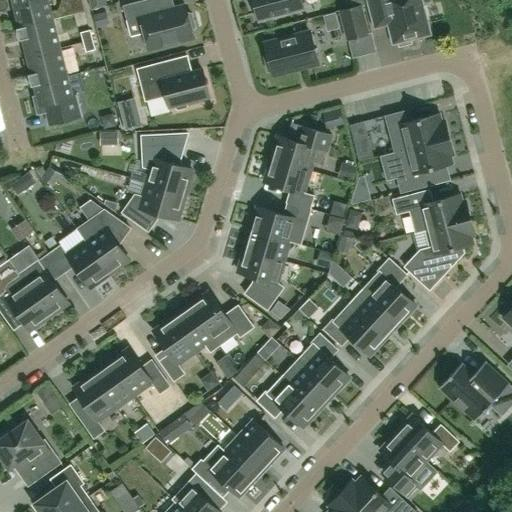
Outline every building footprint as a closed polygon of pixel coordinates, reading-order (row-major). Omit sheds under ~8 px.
[(12,0),(14,6),(19,26),(16,27),(16,28),(54,19),(48,0),(12,0)] [(160,0),(143,0),(123,5),(128,22),(137,20),(141,33),(145,32),(149,48),(194,36),(194,30),(196,27),(192,13),(188,11),(186,5),(164,11),(160,0)] [(254,0),(259,19),(303,8),(301,0),(254,0)] [(361,0),(344,0),(347,10),(360,6),(363,5),(361,0)] [(367,0),(371,14),(375,29),(389,25),(394,43),(398,42),(399,46),(412,43),(411,39),(430,34),(421,0),(367,0)] [(348,38),(367,33),(360,6),(347,10),(341,11),(348,38)] [(54,19),(16,28),(19,39),(22,39),(26,56),(61,47),(54,19)] [(80,32),(83,42),(85,52),(95,49),(93,39),(90,29),(80,32)] [(268,55),(264,56),(268,71),(272,70),(273,74),(318,62),(310,32),(265,43),(268,55)] [(61,47),(26,56),(31,73),(28,73),(30,84),(68,75),(61,47)] [(186,106),(188,102),(210,96),(203,69),(169,78),(164,61),(137,68),(145,101),(166,96),(169,107),(175,105),(178,109),(186,106)] [(68,75),(30,84),(31,85),(34,85),(36,93),(31,94),(36,113),(45,111),(48,124),(56,122),(68,119),(82,116),(77,96),(77,95),(74,96),(68,76),(68,75)] [(395,152),(449,137),(445,121),(441,123),(438,114),(412,121),(408,109),(385,115),(395,152)] [(331,138),(308,132),(301,129),(297,141),(286,138),(279,135),(272,159),(310,170),(312,161),(319,163),(324,160),(327,150),(331,138)] [(427,182),(424,170),(451,163),(449,154),(453,153),(449,137),(395,152),(401,176),(397,177),(400,189),(427,182)] [(147,182),(185,194),(192,169),(175,164),(174,143),(142,145),(143,166),(151,169),(147,182)] [(291,189),(288,202),(310,208),(314,196),(303,193),(310,170),(272,159),(265,182),(291,189)] [(177,219),(185,194),(147,182),(143,196),(135,194),(122,212),(148,230),(160,214),(177,219)] [(427,229),(470,218),(466,202),(461,204),(459,194),(432,201),(430,189),(393,199),(397,213),(410,210),(415,232),(423,230),(427,229)] [(310,208),(288,202),(284,214),(258,207),(251,230),(289,241),(300,244),(311,209),(310,208)] [(105,209),(77,228),(86,241),(109,273),(129,259),(119,244),(131,228),(105,209)] [(461,247),(472,244),(470,235),(474,234),(470,218),(427,229),(433,251),(429,253),(426,256),(420,250),(405,266),(430,289),(453,264),(452,263),(462,252),(461,247)] [(251,230),(245,251),(283,261),(289,241),(251,230)] [(61,245),(50,253),(64,272),(74,265),(90,286),(109,273),(86,241),(83,244),(67,254),(61,245)] [(277,282),(283,261),(245,251),(239,272),(255,276),(253,282),(245,293),(267,309),(283,287),(277,282)] [(40,259),(20,273),(27,283),(49,315),(68,302),(53,280),(64,272),(50,253),(40,260),(40,259)] [(363,289),(399,322),(404,316),(406,318),(415,308),(414,306),(415,304),(396,286),(406,275),(389,259),(380,268),(382,269),(363,289)] [(342,268),(333,260),(329,274),(333,277),(343,287),(352,278),(342,268)] [(0,270),(0,308),(3,314),(13,307),(24,322),(29,329),(49,315),(27,283),(20,273),(8,281),(0,270)] [(363,289),(348,304),(384,338),(399,322),(363,289)] [(191,305),(219,345),(237,332),(239,336),(253,326),(238,305),(225,314),(209,292),(191,305)] [(370,354),(371,352),(373,354),(382,344),(381,342),(384,338),(348,304),(334,320),(333,319),(324,328),(342,344),(351,335),(370,354)] [(210,351),(219,345),(191,305),(172,318),(195,350),(204,343),(210,351)] [(511,307),(503,317),(511,325),(511,307)] [(170,354),(160,360),(174,380),(183,373),(176,363),(195,350),(172,318),(154,331),(170,354)] [(329,358),(338,349),(320,333),(312,342),(313,343),(299,359),(334,392),(338,388),(339,390),(349,380),(347,378),(349,376),(329,358)] [(170,385),(155,364),(145,371),(129,349),(112,361),(134,393),(151,381),(160,392),(170,385)] [(334,392),(299,359),(284,374),(320,408),(334,392)] [(134,393),(112,361),(92,375),(115,407),(134,393)] [(462,363),(439,387),(475,420),(489,405),(502,416),(511,404),(511,385),(485,361),(484,362),(474,373),(462,363)] [(320,408),(284,374),(267,392),(266,391),(258,400),(275,416),(283,408),(303,426),(320,408)] [(115,407),(92,375),(74,388),(90,410),(80,417),(94,437),(104,430),(97,420),(115,407)] [(413,415),(397,433),(425,459),(442,442),(450,450),(458,441),(441,425),(433,433),(413,415)] [(239,437),(268,463),(283,447),(255,420),(239,437)] [(42,441),(28,421),(10,434),(8,431),(0,436),(0,452),(10,466),(16,462),(23,472),(28,468),(37,479),(61,462),(45,439),(42,441)] [(173,422),(160,432),(170,445),(183,435),(173,422)] [(146,424),(134,433),(141,444),(154,434),(146,424)] [(397,433),(380,450),(400,468),(392,477),(409,494),(418,484),(421,488),(437,470),(425,459),(397,433)] [(268,463),(239,437),(225,452),(218,445),(218,446),(253,479),(268,463)] [(193,468),(197,472),(211,485),(218,477),(238,495),(253,479),(218,446),(204,461),(202,459),(193,468)] [(66,511),(88,496),(80,485),(83,483),(71,465),(51,479),(58,488),(36,504),(38,506),(35,508),(38,511),(66,511)] [(211,485),(197,472),(174,498),(189,511),(222,511),(207,498),(215,489),(211,485)] [(352,481),(341,493),(361,511),(416,511),(390,487),(382,496),(362,477),(355,484),(352,481)] [(329,511),(361,511),(341,493),(329,505),(333,508),(329,511)] [(99,511),(88,496),(66,511),(99,511)] [(189,511),(174,498),(173,498),(177,503),(168,511),(189,511)]
